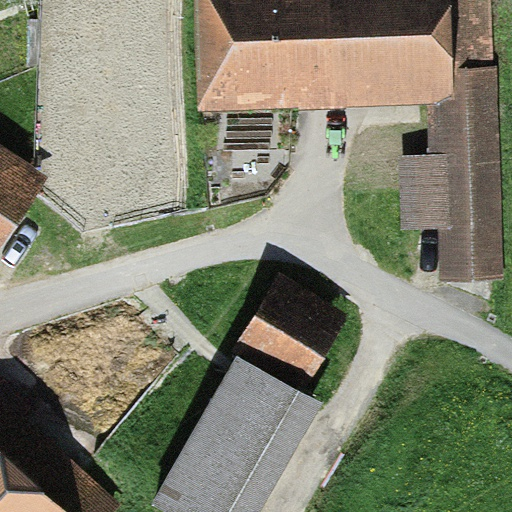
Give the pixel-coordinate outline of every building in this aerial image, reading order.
[(205,0),(210,120),(434,113),(435,166),(404,167),(406,238),(445,236),(446,293),(510,291),(500,0),(205,0)] [(0,266),(53,186),(0,151),(0,266)] [(351,322),(282,285),(247,349),(316,386),(351,322)] [(264,511),(326,408),(243,360),(156,508),(162,511),(264,511)] [(116,511),(0,402),(0,511),(116,511)]
